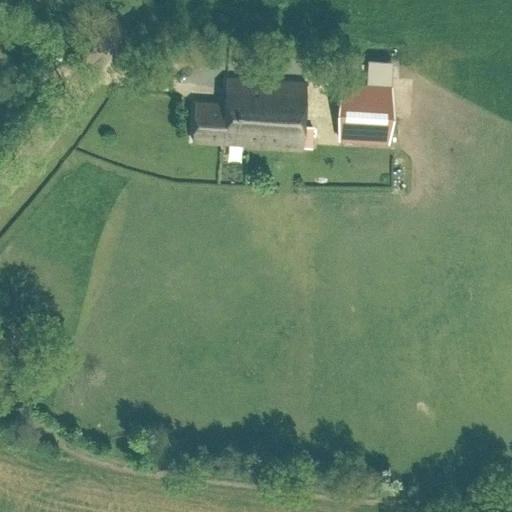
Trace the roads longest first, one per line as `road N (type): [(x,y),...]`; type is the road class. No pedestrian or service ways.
road 1 (track): [(511,508),(315,491),(80,454),(0,405)]
road 2 (unclassified): [(0,187),(54,122),(129,0)]
